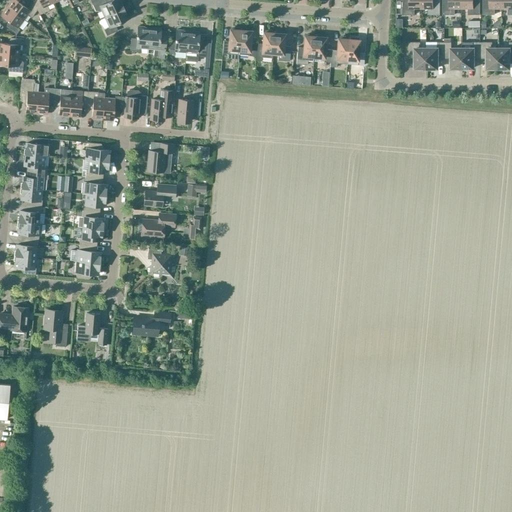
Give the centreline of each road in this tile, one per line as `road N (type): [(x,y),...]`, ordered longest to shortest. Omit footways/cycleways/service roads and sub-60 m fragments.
road 1 (residential): [(0,280),(111,288),(121,138)]
road 2 (residential): [(385,19),(163,0)]
road 3 (residential): [(511,84),(381,83),(385,19)]
road 4 (residential): [(3,244),(13,124)]
